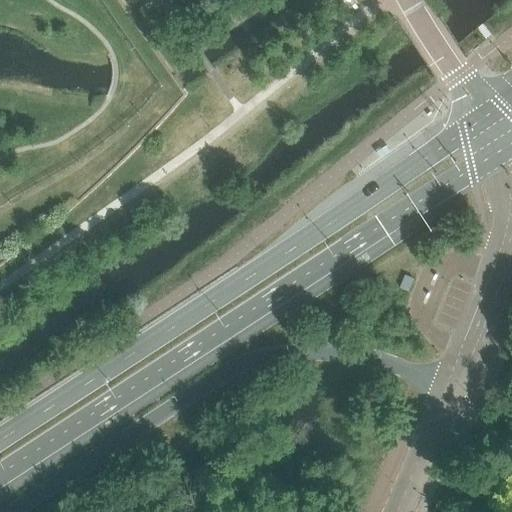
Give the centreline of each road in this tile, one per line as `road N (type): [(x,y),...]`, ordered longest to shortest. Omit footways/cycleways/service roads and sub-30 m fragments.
road 1 (primary): [(0,485),(501,150)]
road 2 (primary): [(485,117),(0,442)]
road 3 (primary): [(23,511),(253,361),(304,352),(367,357),(455,388)]
road 4 (residential): [(455,388),(511,251)]
road 5 (residential): [(485,117),(407,0)]
road 6 (residential): [(401,511),(455,388)]
